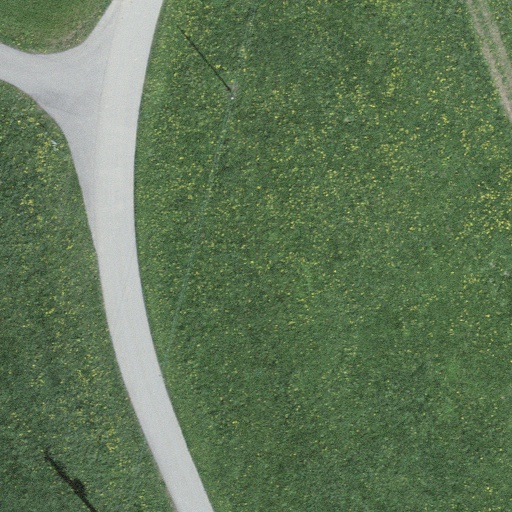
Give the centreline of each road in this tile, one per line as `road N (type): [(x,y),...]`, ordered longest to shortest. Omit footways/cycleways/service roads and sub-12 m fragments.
road 1 (unclassified): [(193,511),(149,404),(115,233),(113,142),(143,0)]
road 2 (track): [(119,100),(0,57)]
